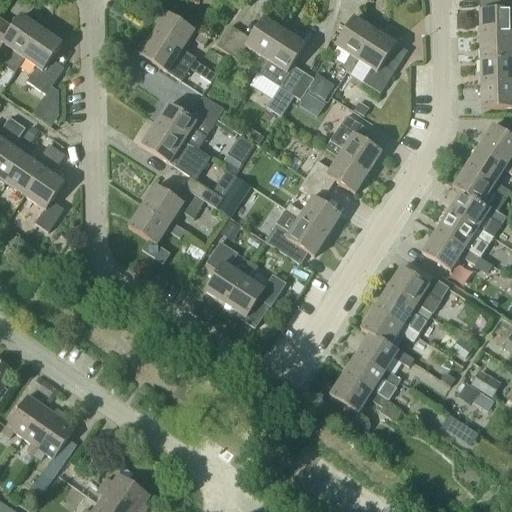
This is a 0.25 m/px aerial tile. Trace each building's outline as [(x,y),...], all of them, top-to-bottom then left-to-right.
[(511,36),(511,9),(511,13),(479,13),(479,37),(511,36)] [(166,15),(152,36),(182,56),(184,53),(183,52),(191,40),(203,48),(207,42),(166,15)] [(21,17),(11,32),(0,23),(0,51),(3,47),(12,53),(2,67),(7,70),(15,75),(24,62),(21,60),(41,31),(21,17)] [(350,76),(357,64),(354,62),(374,32),(354,19),(335,48),(350,58),(341,71),(350,76)] [(252,72),(260,77),(268,65),(265,63),(284,33),(264,20),(251,40),(230,27),(216,49),(237,62),(245,50),(260,59),(252,72)] [(62,46),(41,31),(21,60),(24,62),(36,70),(26,84),(45,97),(64,71),(51,62),(62,46)] [(354,62),(357,64),(358,63),(370,70),(362,83),(380,95),(393,74),(382,67),(395,46),(374,32),(354,62)] [(314,81),(292,67),(305,46),(284,33),(265,63),(268,65),(260,77),(280,90),(268,110),(282,119),(295,99),(301,102),(314,81)] [(196,61),(184,53),(182,56),(152,36),(139,57),(181,84),(196,61)] [(511,36),(479,37),(480,61),(511,60),(511,36)] [(511,60),(480,61),(480,86),(511,85),(511,60)] [(481,111),(511,110),(511,85),(480,86),(481,111)] [(168,106),(154,127),(183,146),(185,144),(197,152),(198,151),(224,111),(203,97),(188,119),(168,106)] [(359,103),(353,112),(364,119),(370,110),(359,103)] [(325,150),(337,158),(339,156),(368,175),(382,155),(371,148),(378,137),(347,117),(325,150)] [(0,149),(17,124),(9,119),(0,132),(0,149)] [(0,149),(0,182),(5,185),(24,157),(12,149),(25,130),(17,124),(0,149)] [(31,144),(39,132),(32,127),(24,139),(31,144)] [(210,159),(198,151),(197,152),(185,144),(183,146),(154,127),(141,148),(190,179),(183,189),(204,203),(204,202),(216,210),(223,200),(195,182),(210,159)] [(510,164),(511,165),(511,140),(492,127),(479,148),(508,167),(510,164)] [(244,135),(230,161),(246,169),(260,143),(244,135)] [(5,185),(25,199),(57,152),(49,146),(36,165),(24,157),(5,185)] [(511,165),(510,164),(508,167),(479,148),(466,168),(495,187),(497,184),(496,184),(504,171),(511,176),(511,165)] [(63,212),(51,203),(64,184),(52,176),(65,157),(57,152),(25,199),(44,212),(35,226),(48,235),(63,212)] [(355,196),(368,175),(339,156),(337,158),(330,170),(317,162),(305,180),(327,194),(334,183),(355,196)] [(510,193),(497,184),(495,187),(466,168),(452,189),(461,194),(490,213),(491,211),(496,215),(510,193)] [(220,191),(231,197),(243,177),(231,170),(220,191)] [(289,205),(283,214),(296,222),(298,218),(328,237),(341,218),(320,204),(327,194),(305,180),(299,190),(312,198),(302,214),(289,205)] [(155,188),(141,208),(171,228),(173,225),(172,224),(180,212),(192,220),(204,203),(183,189),(176,201),(155,188)] [(461,194),(449,213),(478,232),(479,231),(492,239),(505,220),(496,215),(491,211),(490,213),(461,194)] [(171,228),(141,208),(128,229),(148,242),(142,252),(164,266),(171,255),(158,246),(167,232),(180,241),(185,233),(173,225),(171,228)] [(479,260),(492,239),(479,231),(478,232),(449,213),(435,234),(464,253),(465,251),(479,260)] [(299,266),(306,254),(314,259),(328,237),(298,218),(296,222),(283,214),(264,243),(299,266)] [(232,242),(240,229),(228,222),(220,235),(232,242)] [(474,267),(479,260),(465,251),(464,253),(435,234),(421,255),(450,274),(460,258),(474,267)] [(204,294),(224,307),(244,278),(241,276),(242,275),(230,268),(238,255),(219,243),(205,265),(217,273),(204,294)] [(224,307),(245,320),(242,323),(255,331),(269,309),(271,310),(286,286),(273,278),(264,290),(250,281),(258,268),(250,262),(242,275),(241,276),(244,278),(224,307)] [(417,307),(431,316),(449,289),(433,279),(428,287),(400,270),(387,290),(416,309),(417,307)] [(418,336),(431,316),(417,307),(416,309),(387,290),(374,310),(403,329),(404,327),(418,336)] [(360,331),(369,336),(389,350),(390,349),(391,348),(390,347),(399,334),(413,343),(418,336),(404,327),(403,329),(374,310),(360,331)] [(511,334),(502,350),(511,355),(511,334)] [(369,336),(356,356),(386,375),(387,373),(386,372),(394,359),(408,369),(414,361),(398,350),(397,352),(396,353),(390,349),(389,350),(369,336)] [(373,393),(387,402),(401,381),(387,373),(386,375),(356,356),(343,376),(372,395),(373,393)] [(0,395),(8,383),(3,379),(9,371),(0,364),(0,395)] [(470,386),(491,399),(501,384),(479,371),(470,386)] [(343,376),(330,396),(324,392),(316,404),(339,419),(337,422),(363,439),(370,428),(368,421),(359,415),(368,400),(382,409),(379,414),(394,424),(401,413),(386,404),(387,402),(373,393),(372,395),(343,376)] [(471,407),(475,399),(479,393),(466,384),(457,398),(471,407)] [(14,434),(22,440),(44,409),(27,397),(6,429),(2,435),(10,440),(14,434)] [(27,452),(34,457),(62,415),(56,411),(53,415),(44,409),(22,440),(31,446),(27,452)] [(43,476),(52,482),(63,466),(54,460),(75,430),(66,424),(69,420),(62,415),(34,457),(41,462),(45,456),(53,462),(43,476)] [(449,418),(442,429),(459,440),(466,429),(449,418)] [(102,487),(138,511),(145,511),(147,509),(143,506),(150,497),(118,475),(112,484),(106,480),(102,487)] [(103,498),(97,506),(105,511),(138,511),(102,487),(97,494),(103,498)] [(15,511),(0,502),(0,511),(15,511)]
